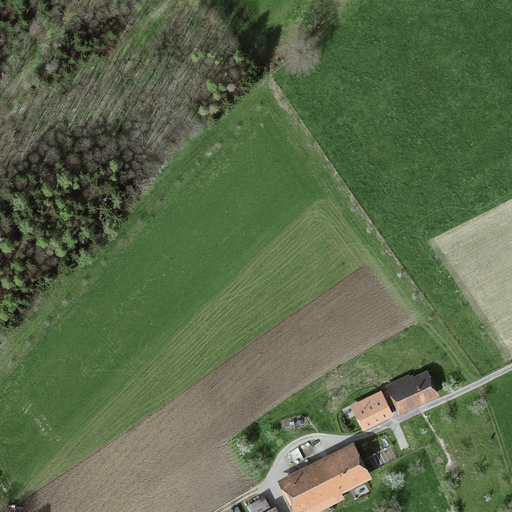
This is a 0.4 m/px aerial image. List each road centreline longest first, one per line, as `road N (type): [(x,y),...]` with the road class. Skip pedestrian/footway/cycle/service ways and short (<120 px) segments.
road 1 (track): [(511,366),(360,437),(292,444),(267,483),(219,511)]
road 2 (track): [(167,0),(90,70),(0,117)]
